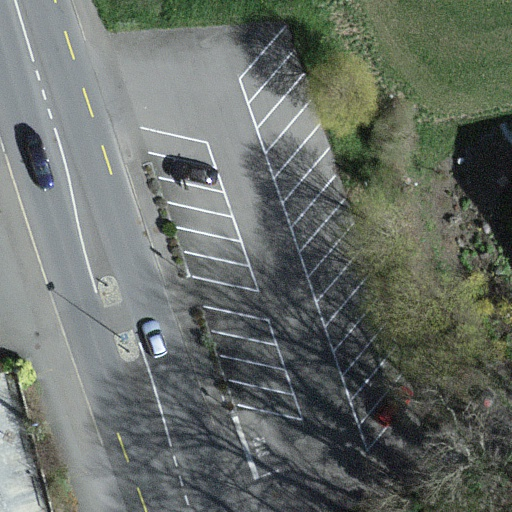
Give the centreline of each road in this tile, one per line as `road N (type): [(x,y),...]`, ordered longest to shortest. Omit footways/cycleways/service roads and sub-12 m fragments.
road 1 (primary): [(15,0),(107,325),(173,511)]
road 2 (unclassified): [(304,467),(511,425)]
